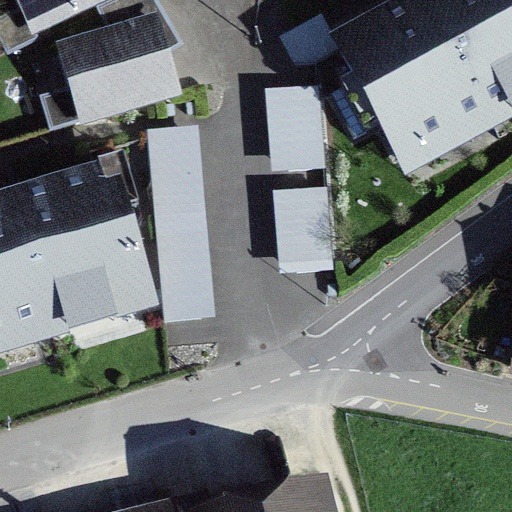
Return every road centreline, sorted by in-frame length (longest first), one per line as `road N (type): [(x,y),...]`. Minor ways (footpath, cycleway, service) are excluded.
road 1 (residential): [(0,477),(306,379)]
road 2 (residential): [(511,211),(306,379)]
road 3 (residential): [(306,379),(511,418)]
